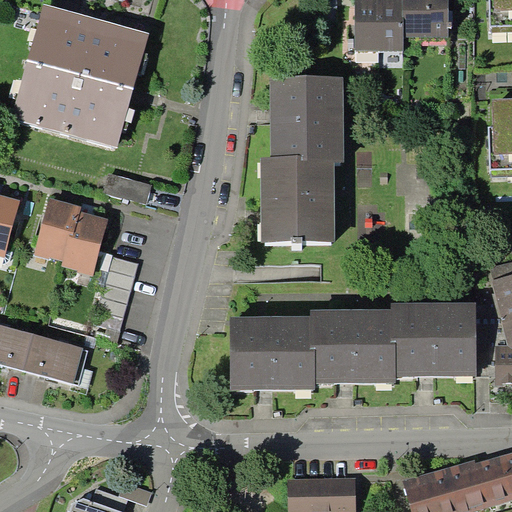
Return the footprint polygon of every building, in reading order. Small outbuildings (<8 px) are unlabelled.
[(445,44),(446,0),(397,0),(397,2),(356,0),(350,0),(350,51),(399,56),(399,39),(445,44)] [(511,0),(485,0),(486,37),(511,35),(511,0)] [(112,154),(146,40),(35,8),(2,122),(112,154)] [(340,82),(260,81),(262,160),(251,162),(252,250),(332,248),(330,167),(339,168),(340,82)] [(511,103),(487,104),(488,171),(511,170),(511,103)] [(147,186),(106,177),(102,195),(144,204),(147,186)] [(0,254),(12,203),(0,200),(0,254)] [(77,209),(44,202),(32,256),(59,262),(57,270),(90,276),(102,222),(76,216),(77,209)] [(511,389),(511,280),(484,285),(503,346),(490,345),(490,389),(511,389)] [(301,320),(222,321),(221,395),(307,394),(306,385),(386,386),(385,377),(471,378),(470,308),(381,307),(381,314),(301,313),(301,320)] [(0,369),(72,387),(82,351),(0,327),(0,369)] [(511,449),(393,481),(403,511),(482,511),(511,503),(511,449)] [(356,511),(354,476),(284,476),(283,511),(356,511)] [(91,506),(81,502),(66,509),(65,511),(126,511),(130,502),(97,491),(91,506)]
